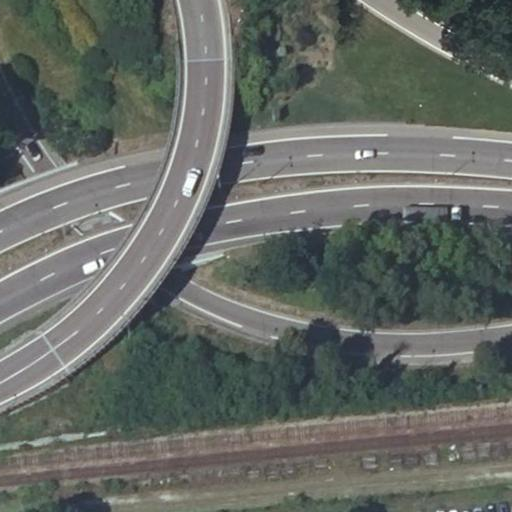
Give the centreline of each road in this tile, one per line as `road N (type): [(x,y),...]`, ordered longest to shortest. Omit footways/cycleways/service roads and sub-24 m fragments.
road 1 (trunk): [(0,93),(51,176),(112,238),(220,307),(369,341),(511,334)]
road 2 (trunk): [(0,302),(89,259),(239,221),(367,203),(511,208)]
road 3 (trunk): [(511,155),(349,147),(262,153),(81,195),(0,229)]
road 4 (trunk): [(0,387),(97,324),(176,219),(205,114),(198,0)]
road 5 (trunk): [(511,69),(384,0)]
